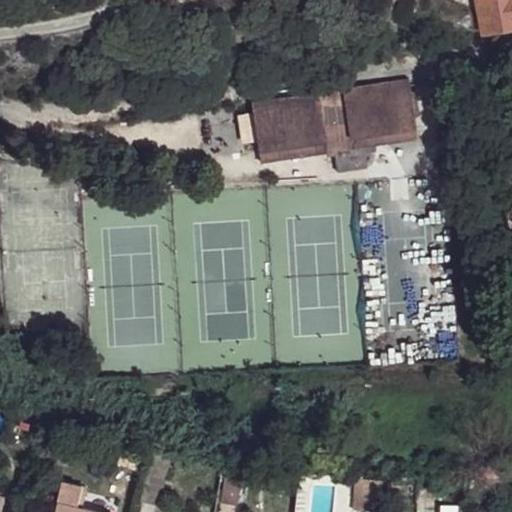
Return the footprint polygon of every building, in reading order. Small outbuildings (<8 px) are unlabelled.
[(511,0),(478,0),(484,31),(511,25),(511,0)] [(253,102),(261,161),(417,139),(409,78),(253,102)] [(240,489),(245,462),(228,458),(222,485),(240,489)] [(511,487),(511,463),(483,467),(484,490),(511,487)] [(381,511),(384,483),(358,483),(356,511),(381,511)]
